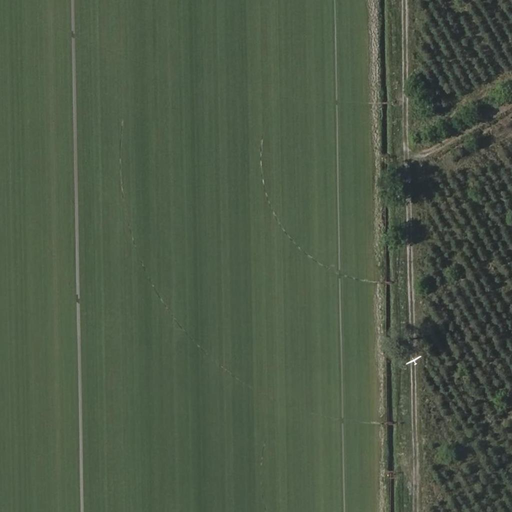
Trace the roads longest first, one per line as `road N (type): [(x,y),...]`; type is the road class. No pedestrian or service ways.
road 1 (track): [(418,511),(407,0)]
road 2 (track): [(511,105),(408,167)]
